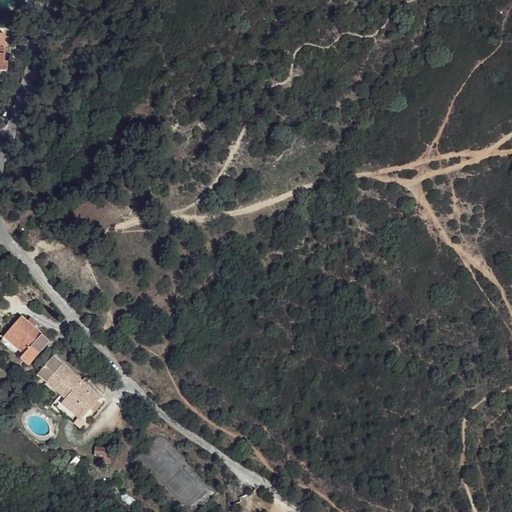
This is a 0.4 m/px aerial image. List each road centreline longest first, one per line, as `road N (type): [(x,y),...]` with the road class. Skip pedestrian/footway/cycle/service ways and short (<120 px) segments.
road 1 (track): [(24,257),(141,219),(211,217),(354,169),(405,180),(491,151),(511,130)]
road 2 (residential): [(0,232),(170,419),(299,511)]
road 3 (residential): [(59,0),(0,187)]
